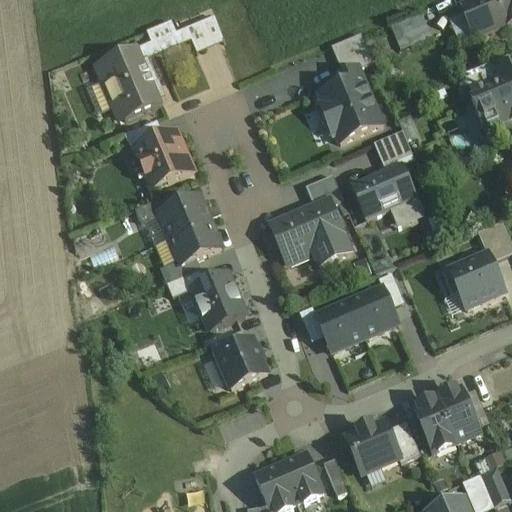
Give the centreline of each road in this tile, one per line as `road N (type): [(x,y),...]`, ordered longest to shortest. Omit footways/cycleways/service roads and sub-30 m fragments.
road 1 (residential): [(511,334),(346,417),(303,412)]
road 2 (residential): [(228,220),(303,412)]
road 3 (residential): [(303,412),(231,460),(235,511)]
road 4 (residential): [(239,120),(271,198),(228,220)]
road 5 (residential): [(239,120),(202,136),(228,220)]
